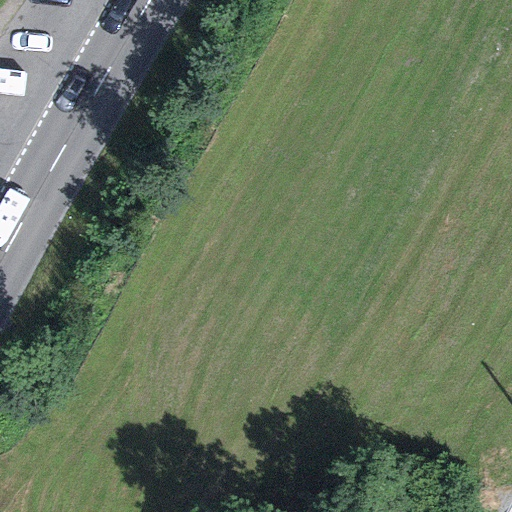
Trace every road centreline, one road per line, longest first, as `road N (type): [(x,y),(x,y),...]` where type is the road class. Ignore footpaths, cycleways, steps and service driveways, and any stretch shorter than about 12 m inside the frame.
road 1 (trunk): [(446,0),(266,340),(190,429),(112,452),(15,433),(0,422)]
road 2 (trunk): [(284,511),(511,53)]
road 3 (primary): [(0,263),(152,0)]
